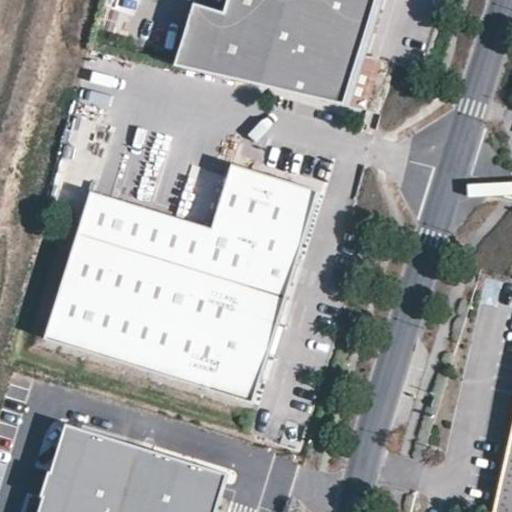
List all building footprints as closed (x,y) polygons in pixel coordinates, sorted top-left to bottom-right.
[(178,66),(347,105),(379,0),(230,0),(227,12),(197,3),(178,66)] [(379,0),(347,105),(353,107),(386,0),(379,0)] [(283,299),(316,195),(230,168),(210,233),(89,195),(43,342),(250,407),(274,330),(270,329),(279,298),(283,299)] [(213,511),(224,478),(64,429),(37,511),(213,511)] [(511,511),(511,441),(511,442),(508,442),(492,511),(511,511)]
